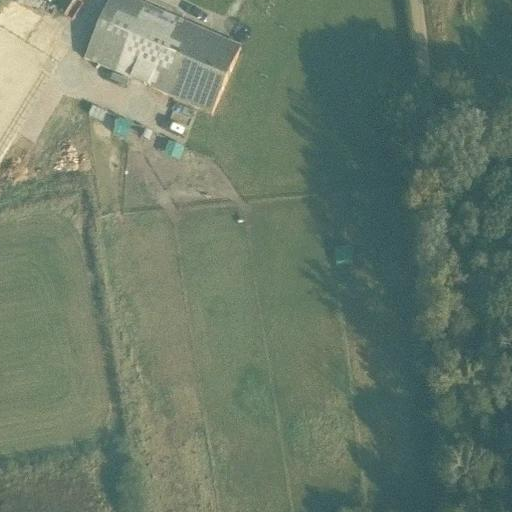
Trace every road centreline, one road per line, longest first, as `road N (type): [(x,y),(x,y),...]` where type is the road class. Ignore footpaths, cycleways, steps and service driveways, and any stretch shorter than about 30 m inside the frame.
road 1 (track): [(478,511),(431,145)]
road 2 (unclassified): [(412,0),(431,145)]
